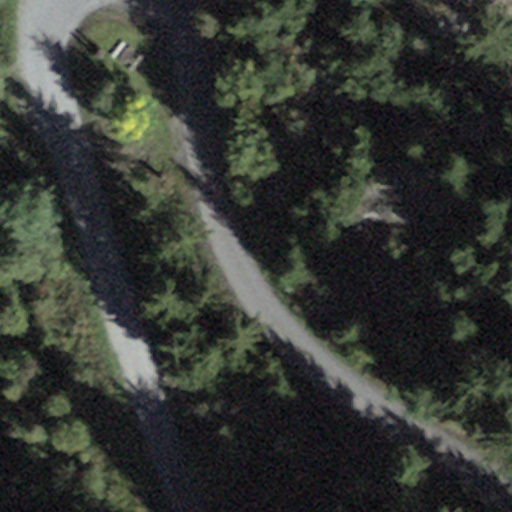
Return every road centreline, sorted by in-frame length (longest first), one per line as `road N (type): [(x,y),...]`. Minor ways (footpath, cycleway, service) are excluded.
road 1 (track): [(511,502),(299,347),(223,249),(172,12),(157,0)]
road 2 (track): [(57,0),(41,50),(134,360),(194,511)]
